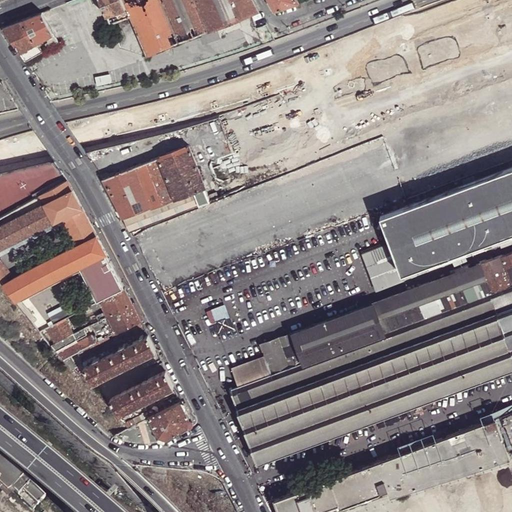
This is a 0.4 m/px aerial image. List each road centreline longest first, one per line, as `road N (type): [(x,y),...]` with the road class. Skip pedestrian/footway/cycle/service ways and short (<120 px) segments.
road 1 (tertiary): [(77,166),(217,441)]
road 2 (primary): [(0,157),(296,77)]
road 3 (primary): [(290,57),(154,106),(0,140)]
road 4 (tertiary): [(0,348),(120,451),(180,454),(217,441)]
road 5 (unclassified): [(30,94),(147,72),(278,30)]
road 6 (unclassified): [(77,166),(289,104),(300,96),(296,77)]
road 7 (motorway): [(166,511),(0,362)]
road 8 (primary): [(296,77),(473,17)]
road 9 (primary): [(454,0),(290,57)]
road 10 (motorway): [(106,511),(0,423)]
